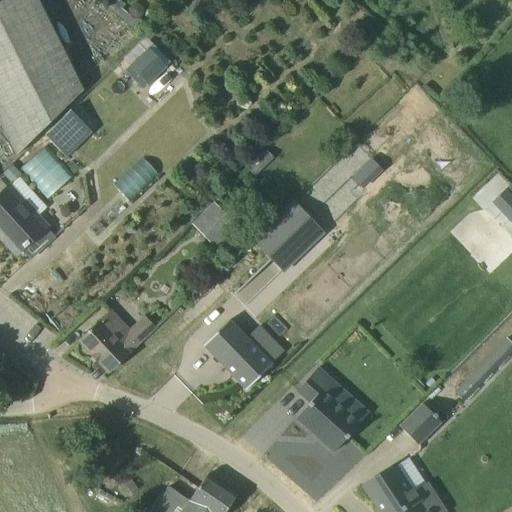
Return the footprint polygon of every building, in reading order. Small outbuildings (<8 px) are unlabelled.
[(0,0),(0,123),(16,156),(83,91),(38,0),(0,0)] [(147,85),(170,65),(146,38),(123,59),(147,85)] [(407,102),(394,114),(412,133),(437,109),(415,85),(402,97),(407,102)] [(64,154),(89,131),(70,110),(45,133),(64,154)] [(358,146),(374,163),(392,147),(376,129),(358,146)] [(48,197),(70,177),(42,146),(20,167),(48,197)] [(265,150),(246,167),(256,177),(274,160),(265,150)] [(119,188),(136,200),(156,172),(139,159),(119,188)] [(3,173),(12,184),(19,178),(22,175),(12,165),(3,173)] [(54,237),(8,188),(0,195),(0,229),(20,252),(22,250),(30,259),(54,237)] [(506,189),(492,203),(495,206),(511,223),(511,194),(509,192),(506,189)] [(293,202),(253,240),(282,270),(322,232),(293,202)] [(215,248),(236,227),(213,203),(192,224),(215,248)] [(109,373),(155,329),(145,318),(130,332),(111,312),(79,341),(91,355),(98,362),(109,373)] [(254,384),(278,357),(232,316),(208,342),(254,384)] [(494,372),(510,356),(500,347),(485,363),(456,392),(458,394),(464,400),(466,401),(494,372)] [(332,381),(329,378),(317,368),(297,391),(310,403),(307,406),(296,419),(299,422),(334,452),(360,423),(323,390),(332,381)] [(434,414),(433,415),(422,404),(418,408),(399,426),(415,443),(419,446),(442,423),(436,418),(437,417),(434,414)] [(361,483),(380,511),(437,511),(442,509),(424,482),(411,491),(392,463),(361,483)] [(225,511),(237,495),(207,475),(181,511),(225,511)]
